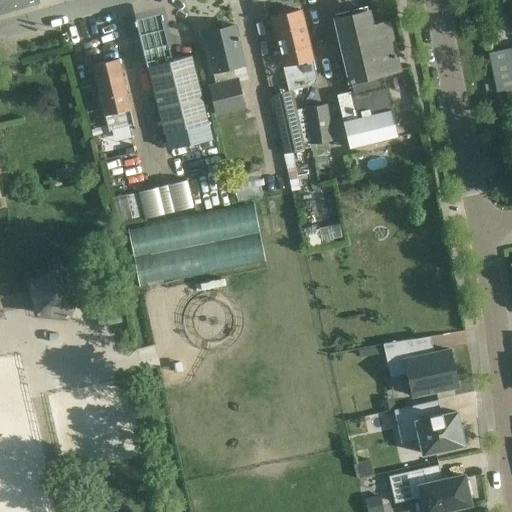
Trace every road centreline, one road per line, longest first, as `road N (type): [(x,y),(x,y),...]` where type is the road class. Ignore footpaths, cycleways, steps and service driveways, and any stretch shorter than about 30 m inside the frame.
road 1 (residential): [(480,232),(498,320),(511,473)]
road 2 (residential): [(436,0),(480,232)]
